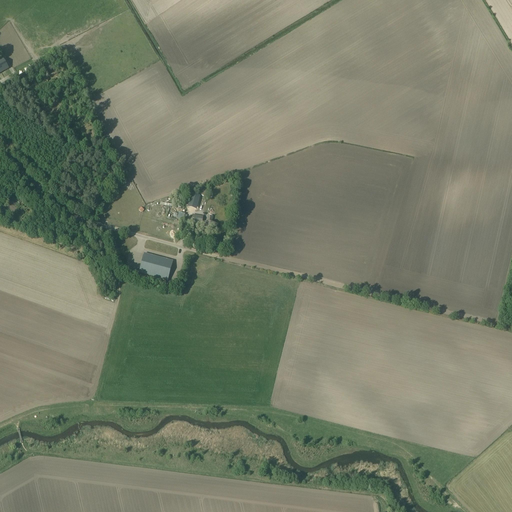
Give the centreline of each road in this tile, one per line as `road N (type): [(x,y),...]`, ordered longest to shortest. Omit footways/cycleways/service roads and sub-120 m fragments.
road 1 (unclassified): [(511,327),(89,222),(0,151)]
road 2 (track): [(107,226),(105,247),(119,285),(90,400)]
